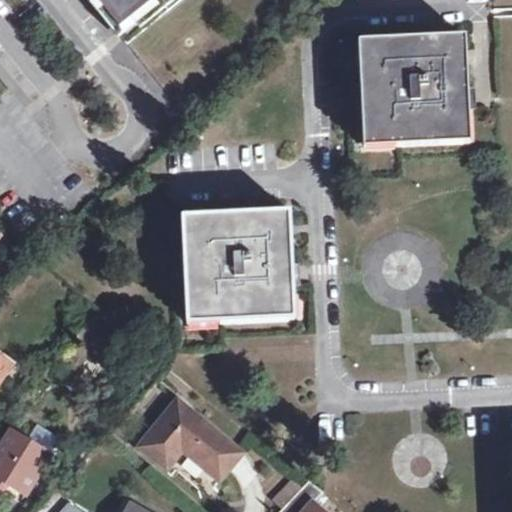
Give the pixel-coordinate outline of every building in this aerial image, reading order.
[(102,12),(127,44),(181,0),(96,0),(104,10),(102,12)] [(402,152),(469,148),(467,100),(473,100),(471,62),(465,63),(463,42),(370,47),(371,81),(364,81),(368,148),(402,146),(402,152)] [(225,329),(291,325),(289,272),(295,271),(294,240),(287,240),(286,218),(192,224),(194,258),(187,259),(190,324),(225,323),(225,329)] [(0,383),(13,366),(0,356),(0,383)] [(243,454),(178,401),(140,447),(168,469),(185,450),(222,480),(243,454)] [(0,454),(0,477),(27,494),(50,457),(13,434),(0,454)] [(323,511),(314,504),(324,494),(309,481),(280,511),(323,511)] [(281,508),(298,490),(290,482),(273,500),(281,508)]
